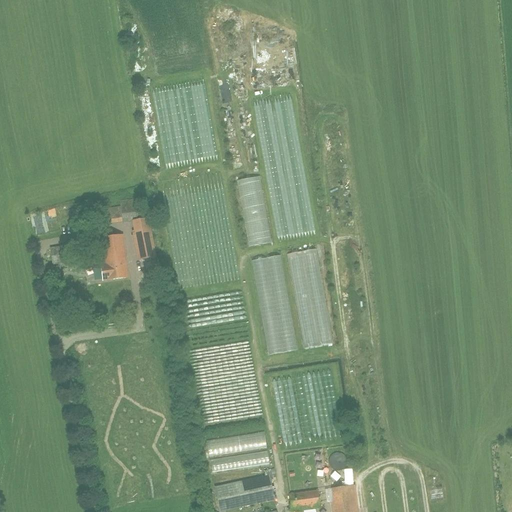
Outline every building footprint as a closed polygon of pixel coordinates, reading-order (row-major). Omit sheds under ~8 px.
[(230,87),(223,88),(224,99),(231,98),(230,87)] [(229,124),(238,123),(236,107),(227,108),(229,124)] [(240,181),(244,205),(265,202),(261,178),(240,181)] [(120,219),(120,220),(142,217),(142,216),(154,214),(154,207),(142,209),(140,199),(119,201),(120,208),(90,212),(92,223),(120,219)] [(252,246),(272,242),(264,202),(244,206),(252,246)] [(156,257),(148,219),(132,221),(134,231),(132,232),(138,261),(156,257)] [(128,278),(126,264),(122,235),(101,238),(104,264),(101,265),(103,281),(106,281),(128,278)] [(53,266),(77,262),(75,245),(50,249),(53,266)] [(302,265),(299,254),(290,256),(293,268),(302,265)] [(271,348),(278,348),(276,330),(269,331),(271,348)] [(213,474),(269,467),(267,451),(265,435),(208,443),(211,459),(213,474)] [(511,444),(499,447),(501,456),(511,453),(511,444)] [(290,465),(313,464),(313,457),(290,459),(290,465)] [(219,511),(225,511),(275,501),(270,479),(277,477),(275,469),(265,471),(266,476),(214,487),(219,511)] [(358,511),(355,486),(331,489),(334,511),(358,511)] [(291,511),(319,507),(317,491),(289,495),(291,511)]
